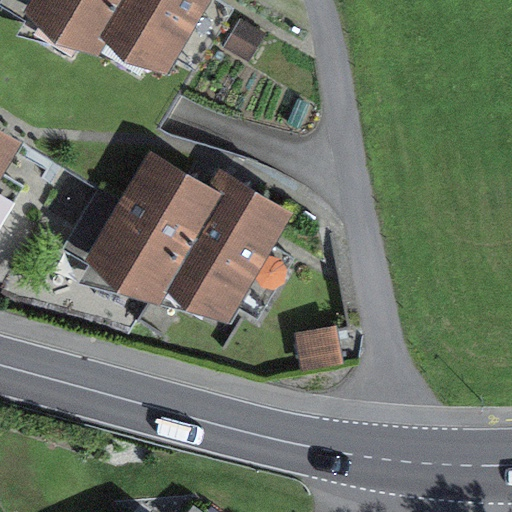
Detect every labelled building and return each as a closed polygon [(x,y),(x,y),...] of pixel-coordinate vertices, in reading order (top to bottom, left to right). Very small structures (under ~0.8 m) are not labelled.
[(103,26),(118,0),(33,0),(32,4),(94,40),(103,26)] [(118,0),(103,26),(161,61),(196,0),(118,0)] [(0,152),(10,136),(0,130),(0,152)] [(163,278),(213,193),(151,156),(92,255),(154,292),(163,278)] [(213,193),(163,278),(221,312),(282,210),(223,176),(213,193)] [(161,511),(144,498),(132,511),(161,511)]
